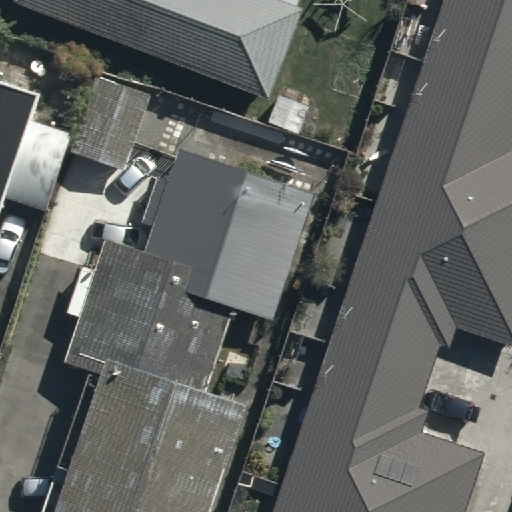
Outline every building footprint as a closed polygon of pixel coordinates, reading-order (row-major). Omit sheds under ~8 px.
[(16,0),(268,97),(305,0),(16,0)] [(511,0),(442,0),(272,511),(460,511),(481,449),(421,429),(428,406),(420,403),(440,343),(450,346),(457,324),(511,342),(511,0)] [(152,94),(100,78),(78,145),(129,162),(152,94)] [(0,79),(0,218),(5,203),(43,215),(69,137),(31,125),(41,93),(0,79)] [(206,511),(240,413),(199,399),(224,324),(265,337),(312,193),(175,148),(137,261),(102,249),(59,379),(89,389),(48,511),(206,511)]
